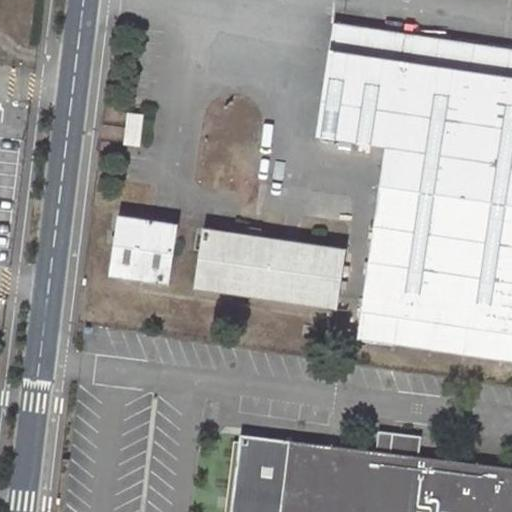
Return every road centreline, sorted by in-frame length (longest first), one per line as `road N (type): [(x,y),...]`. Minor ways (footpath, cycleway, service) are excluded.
road 1 (unclassified): [(23,511),(88,0)]
road 2 (unknown): [(184,380),(511,423)]
road 3 (unknown): [(109,370),(93,511)]
road 4 (unknown): [(184,380),(171,511)]
